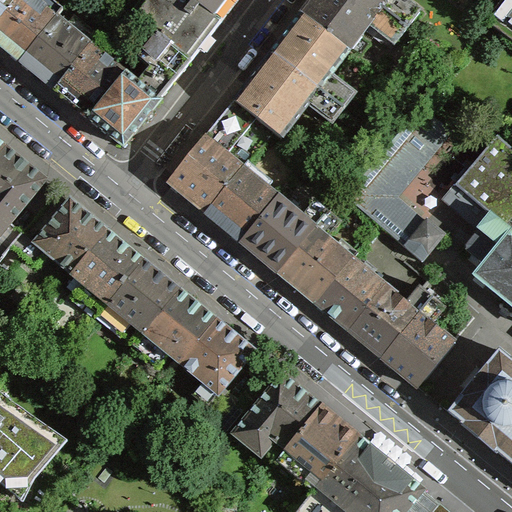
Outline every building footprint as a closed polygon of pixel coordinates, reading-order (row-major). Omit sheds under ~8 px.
[(0,0),(0,18),(15,0),(0,0)] [(15,0),(0,18),(0,45),(3,48),(20,61),(56,17),(62,10),(50,0),(15,0)] [(221,22),(191,0),(143,0),(133,14),(158,35),(190,62),(205,43),(221,22)] [(234,5),(237,0),(191,0),(221,22),(234,5)] [(313,0),(301,16),(301,17),(349,53),(370,26),(394,45),(407,29),(369,0),(313,0)] [(420,12),(403,0),(369,0),(407,29),(420,12)] [(511,0),(502,0),(487,21),(511,40),(511,0)] [(91,46),(56,17),(20,61),(36,75),(54,90),(91,46)] [(331,77),(349,53),(301,17),(286,35),(272,55),(343,110),(355,95),(331,77)] [(137,84),(126,74),(89,119),(104,131),(123,146),(160,102),(158,101),(190,62),(158,35),(138,59),(150,69),(137,84)] [(89,119),(126,74),(108,60),(112,55),(110,53),(109,50),(96,39),(91,46),(54,90),(71,103),(89,119)] [(332,124),(343,110),(272,55),(251,82),(235,102),(273,132),(273,133),(282,141),(309,106),(332,124)] [(243,169),(273,133),(273,132),(235,102),(210,132),(206,138),(204,137),(168,183),(187,198),(206,214),(243,169)] [(421,109),(347,197),(423,261),(444,235),(427,220),(424,224),(390,196),(446,128),(421,109)] [(457,185),(499,221),(511,205),(511,150),(497,138),(457,185)] [(0,254),(3,257),(11,247),(22,234),(10,224),(46,180),(24,162),(6,147),(0,154),(0,254)] [(277,197),(243,169),(206,214),(223,229),(241,243),(278,198),(277,197)] [(511,232),(499,221),(457,185),(456,186),(444,199),(479,229),(466,245),(466,250),(484,265),(476,276),(505,300),(502,304),(500,305),(500,306),(501,307),(502,307),(510,314),(511,315),(511,232)] [(278,273),(328,212),(316,202),(302,218),(278,198),(241,243),(259,257),(278,273)] [(46,254),(72,275),(108,231),(86,213),(72,201),(69,201),(34,243),(22,234),(11,247),(35,267),(46,254)] [(341,222),(328,212),(278,273),(296,288),(315,303),(352,259),(327,239),(341,222)] [(124,244),(108,231),(72,275),(62,287),(98,316),(99,316),(144,260),(124,244)] [(386,286),(352,259),(315,303),(331,317),(349,331),(386,286)] [(160,273),(144,260),(99,316),(122,335),(132,324),(144,334),(180,290),(160,273)] [(365,345),(382,359),(433,297),(420,287),(407,304),(386,286),(349,331),(365,345)] [(168,354),(180,364),(216,319),(196,303),(180,290),(144,334),(134,346),(158,367),(168,354)] [(445,307),(433,297),(382,359),(397,371),(416,386),(453,341),(432,324),(445,307)] [(202,410),(218,423),(237,400),(224,389),(253,352),(253,350),(233,333),(216,319),(180,364),(216,393),(202,410)] [(511,463),(511,360),(500,350),(481,373),(482,375),(469,390),(468,389),(449,412),(462,422),(461,424),(497,452),(498,451),(510,462),(511,463)] [(274,441),(286,451),(322,406),(297,385),(282,374),(232,434),(261,457),(274,441)] [(10,403),(0,394),(0,479),(34,477),(65,441),(10,403)] [(339,420),(322,406),(286,451),(281,456),(318,486),(359,436),(339,420)] [(432,511),(440,504),(440,503),(387,459),(359,436),(318,486),(297,511),(432,511)]
